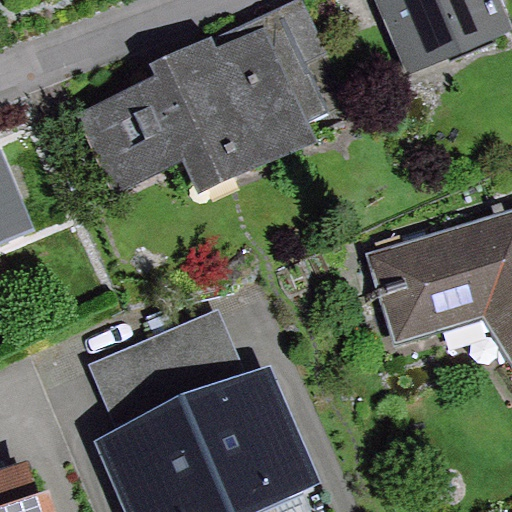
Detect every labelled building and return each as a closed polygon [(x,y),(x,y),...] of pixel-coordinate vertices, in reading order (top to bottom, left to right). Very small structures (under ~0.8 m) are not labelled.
[(381,0),(403,51),(437,36),(444,52),(503,27),(491,0),(381,0)] [(294,45),(257,61),(249,43),(191,69),(185,56),(150,72),(155,83),(83,115),(107,169),(130,158),(138,175),(198,147),(206,164),(222,156),(224,161),(240,154),(246,167),(304,141),(298,128),(326,116),(294,45)] [(0,181),(0,243),(22,234),(0,181)] [(511,241),(503,243),(498,225),(375,262),(400,340),(455,323),(453,312),(482,303),(486,313),(511,355),(511,241)] [(155,344),(177,397),(238,371),(215,318),(155,344)] [(155,344),(94,370),(117,423),(177,397),(155,344)] [(187,418),(226,511),(227,511),(301,480),(261,386),(187,418)] [(138,511),(226,511),(187,418),(112,450),(138,511)] [(42,511),(41,508),(33,510),(22,477),(0,484),(0,511),(42,511)]
